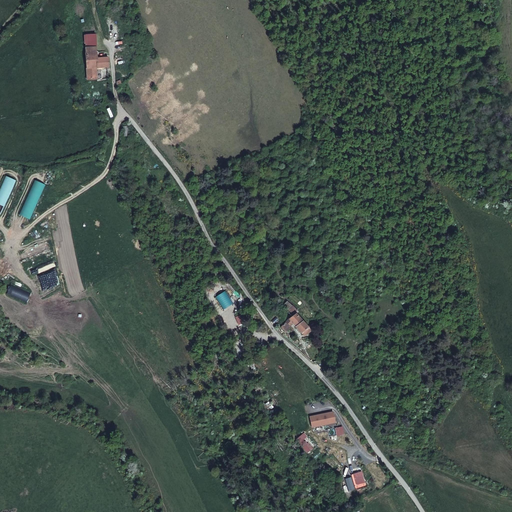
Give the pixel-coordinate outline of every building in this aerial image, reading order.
[(109,65),(108,57),(97,58),(96,46),(85,47),(86,65),(82,65),(82,71),(86,71),(86,67),(97,67),(109,66),(109,65)] [(97,67),(86,67),(86,71),(86,78),(89,78),(97,78),(97,67)] [(295,313),(289,318),(293,323),(297,327),(301,333),(305,329),(307,331),(312,326),(309,324),(307,326),(295,313)] [(289,318),(284,322),(289,327),(293,323),(289,318)] [(285,331),(289,327),(284,322),(280,327),(285,331)]
